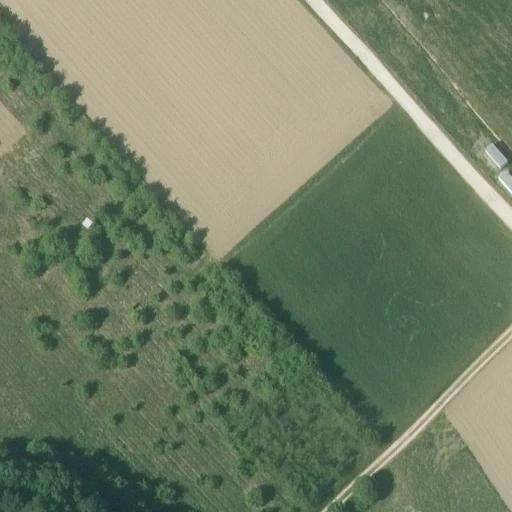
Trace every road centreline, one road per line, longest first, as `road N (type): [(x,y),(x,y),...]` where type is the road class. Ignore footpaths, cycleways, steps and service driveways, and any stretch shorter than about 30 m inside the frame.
road 1 (track): [(307,0),(511,223)]
road 2 (track): [(337,511),(511,341)]
